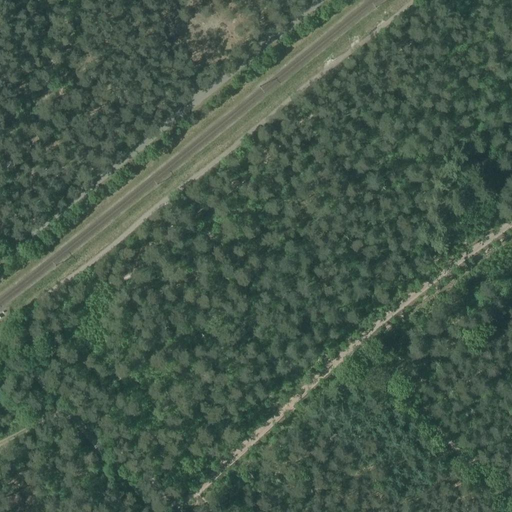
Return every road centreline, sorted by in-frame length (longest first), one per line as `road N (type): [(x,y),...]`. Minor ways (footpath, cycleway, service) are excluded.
road 1 (unknown): [(412,0),(31,310),(26,334),(178,511)]
road 2 (track): [(511,225),(398,309),(194,492)]
road 3 (unclassified): [(0,255),(317,0)]
road 4 (unclassified): [(157,511),(0,344)]
road 5 (track): [(0,212),(22,189),(45,129),(73,0)]
road 6 (track): [(357,344),(511,505)]
road 7 (track): [(0,161),(62,0)]
